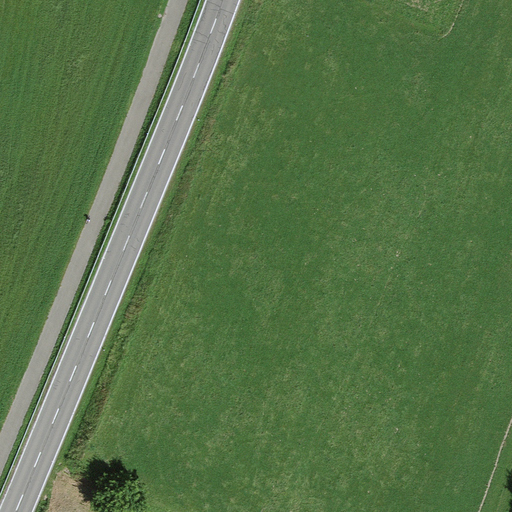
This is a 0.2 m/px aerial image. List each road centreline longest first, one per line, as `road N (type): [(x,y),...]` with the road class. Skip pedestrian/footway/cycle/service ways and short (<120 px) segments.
road 1 (secondary): [(222,0),(15,511)]
road 2 (track): [(177,0),(0,460)]
